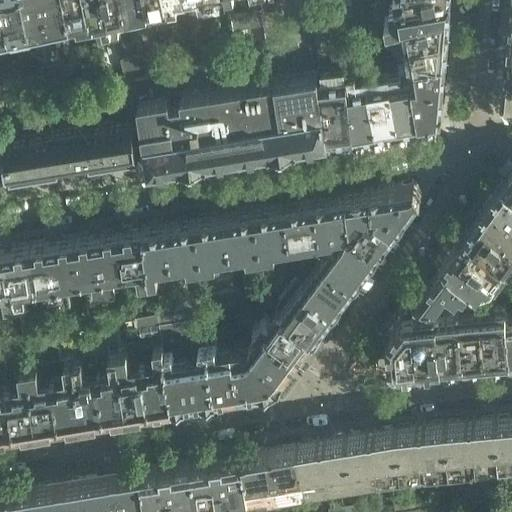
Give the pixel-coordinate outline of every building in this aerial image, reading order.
[(0,0),(0,30),(11,28),(5,0),(0,0)] [(25,0),(5,0),(11,28),(30,24),(25,0)] [(51,20),(46,0),(25,0),(30,24),(51,20)] [(71,16),(67,0),(46,0),(51,20),(71,16)] [(92,14),(88,0),(67,0),(71,16),(79,14),(79,16),(92,14)] [(112,22),(107,0),(88,0),(92,14),(102,12),(104,24),(112,22)] [(127,7),(125,0),(107,0),(112,22),(120,21),(117,9),(127,7)] [(169,6),(167,0),(158,0),(160,8),(169,6)] [(288,39),(280,0),(262,0),(263,5),(231,12),(234,27),(266,20),(271,42),(288,39)] [(370,24),(367,6),(365,0),(314,0),(321,33),(342,29),(370,24)] [(450,6),(450,0),(397,0),(399,7),(386,10),(388,20),(450,6)] [(383,21),(379,4),(370,5),(373,23),(383,21)] [(448,30),(450,6),(388,20),(390,30),(403,28),(405,37),(448,30)] [(354,129),(354,128),(347,65),(342,29),(321,33),(319,33),(320,44),(321,67),(329,132),(354,129)] [(448,30),(405,37),(399,38),(401,47),(408,45),(410,58),(446,52),(448,30)] [(159,56),(156,43),(136,47),(138,60),(159,56)] [(138,60),(136,47),(118,50),(121,63),(138,60)] [(121,63),(118,50),(100,54),(103,67),(121,63)] [(442,106),(446,52),(410,58),(413,73),(420,116),(441,112),(441,110),(440,110),(441,106),(442,106)] [(103,67),(100,54),(80,58),(82,71),(103,67)] [(376,124),(369,78),(356,80),(353,65),(347,65),(354,128),(376,124)] [(328,132),(318,68),(244,80),(246,93),(230,95),(232,108),(213,111),(212,107),(199,109),(200,114),(187,116),(182,90),(176,91),(174,77),(164,78),(162,72),(135,76),(149,161),(328,132)] [(420,116),(413,73),(390,77),(397,120),(420,116)] [(511,99),(511,73),(504,75),(502,93),(510,100),(511,99)] [(397,120),(390,77),(390,74),(369,78),(376,124),(397,120)] [(147,149),(142,117),(133,119),(133,118),(87,125),(86,120),(47,127),(48,131),(3,139),(9,171),(10,171),(10,176),(59,168),(58,163),(89,157),(90,163),(139,155),(138,150),(147,149)] [(511,159),(509,157),(500,169),(506,173),(503,178),(511,184),(511,159)] [(395,223),(421,189),(421,188),(415,178),(414,178),(373,185),(375,199),(385,198),(377,209),(395,223)] [(511,184),(503,178),(491,193),(493,194),(492,195),(496,198),(511,210),(511,184)] [(395,223),(377,209),(375,212),(368,208),(367,201),(375,199),(373,185),(347,189),(353,223),(350,223),(379,244),(395,223)] [(353,223),(347,189),(318,194),(324,230),(337,228),(341,224),(348,223),(350,223),(353,223)] [(511,210),(496,198),(492,195),(493,194),(491,193),(479,210),(481,211),(480,211),(484,214),(511,235),(511,210)] [(324,230),(318,194),(285,199),(291,235),(324,230)] [(291,235),(285,199),(256,204),(262,245),(276,242),(275,238),(291,235)] [(262,245),(256,204),(226,209),(232,245),(248,242),(248,247),(262,245)] [(232,245),(226,209),(196,214),(203,254),(217,252),(216,248),(232,245)] [(511,246),(511,235),(484,214),(480,211),(481,211),(479,210),(467,227),(505,256),(511,246)] [(203,254),(196,214),(167,219),(173,255),(188,252),(189,257),(203,254)] [(173,255),(167,219),(143,223),(151,270),(164,268),(162,257),(173,255)] [(152,277),(151,270),(143,223),(120,226),(126,264),(138,262),(141,279),(152,277)] [(356,276),(379,244),(350,223),(348,223),(346,231),(328,255),(356,276)] [(126,264),(120,226),(98,230),(106,284),(117,283),(114,266),(126,264)] [(505,256),(467,227),(454,244),(455,245),(455,244),(458,246),(493,272),(505,256)] [(106,284),(98,230),(75,234),(81,272),(93,270),(96,286),(106,284)] [(81,272),(75,234),(53,237),(62,292),(72,290),(70,274),(81,272)] [(62,292),(53,237),(31,241),(37,279),(49,277),(52,293),(62,292)] [(37,279),(31,241),(8,245),(17,299),(28,297),(25,281),(37,279)] [(493,272),(458,246),(455,244),(455,245),(454,244),(442,260),(468,279),(469,278),(476,284),(482,276),(487,280),(493,272)] [(17,299),(8,245),(0,245),(0,284),(4,284),(7,301),(17,299)] [(335,304),(356,276),(328,255),(307,283),(335,304)] [(464,284),(468,279),(442,260),(416,295),(418,298),(435,296),(436,296),(447,280),(456,287),(460,281),(464,284)] [(314,331),(335,304),(307,283),(288,310),(287,311),(314,331)] [(248,306),(268,294),(256,285),(244,287),(248,306)] [(248,306),(244,287),(229,289),(233,308),(248,306)] [(233,308),(229,289),(215,291),(219,310),(233,308)] [(219,310),(215,291),(200,294),(204,313),(219,310)] [(436,307),(435,296),(418,298),(418,301),(415,305),(414,303),(415,309),(436,307)] [(419,362),(414,312),(415,312),(415,309),(414,303),(411,301),(410,303),(411,303),(409,306),(408,306),(388,332),(391,359),(390,359),(397,364),(419,362)] [(510,350),(506,317),(505,304),(482,306),(487,352),(486,352),(486,354),(485,354),(485,355),(508,353),(508,352),(509,352),(509,350),(510,350)] [(487,352),(482,306),(459,308),(464,357),(485,355),(485,354),(486,354),(486,352),(487,352)] [(314,331),(287,311),(288,310),(283,307),(273,320),(264,314),(260,321),(300,351),(314,331)] [(464,357),(459,308),(436,310),(441,355),(441,356),(441,360),(464,357)] [(441,355),(436,310),(415,312),(414,312),(419,362),(441,360),(441,356),(441,355)] [(172,400),(159,321),(158,312),(135,315),(140,345),(150,404),(172,400)] [(217,393),(207,332),(204,313),(181,317),(194,397),(217,393)] [(137,325),(135,315),(135,316),(127,317),(128,327),(137,325)] [(194,397),(181,317),(159,321),(172,400),(194,397)] [(115,333),(113,319),(90,323),(93,336),(115,333)] [(300,351),(260,321),(248,336),(254,347),(285,370),(300,351)] [(93,336),(90,323),(68,326),(70,340),(93,336)] [(72,350),(70,340),(68,326),(46,330),(49,354),(72,350)] [(239,390),(233,350),(219,352),(215,330),(207,332),(217,393),(239,390)] [(150,404),(140,345),(96,352),(105,411),(150,404)] [(285,370),(254,347),(249,353),(243,354),(242,348),(233,350),(239,390),(271,384),(278,380),(285,370)] [(105,411),(96,352),(51,359),(60,419),(105,411)] [(60,419),(51,359),(6,367),(15,426),(60,419)] [(0,428),(15,426),(6,367),(0,367),(0,428)] [(511,413),(496,415),(499,454),(511,452),(511,413)] [(499,454),(496,415),(446,420),(449,458),(464,457),(465,462),(485,460),(485,455),(499,454)] [(449,458),(446,420),(396,424),(402,463),(414,462),(415,467),(435,465),(435,460),(449,458)] [(402,463),(396,424),(346,432),(352,471),(367,469),(368,473),(388,470),(387,465),(402,463)] [(352,471),(346,432),(297,440),(303,479),(317,477),(318,481),(338,478),(338,473),(352,471)] [(450,511),(450,502),(422,505),(409,506),(395,508),(372,511),(281,511),(280,504),(272,506),(269,489),(289,486),(288,481),(303,479),(297,440),(243,449),(249,486),(253,509),(233,511),(450,511)] [(249,486),(243,449),(192,457),(198,494),(249,486)] [(198,494),(192,457),(141,466),(147,502),(198,494)] [(148,511),(147,502),(141,466),(115,470),(121,511),(148,511)] [(121,511),(115,470),(35,483),(40,511),(121,511)] [(503,496),(502,488),(502,477),(452,482),(453,502),(503,496)] [(40,511),(35,483),(0,488),(0,511),(40,511)] [(422,505),(421,496),(408,498),(409,506),(422,505)] [(409,506),(408,498),(394,500),(395,508),(409,506)]
